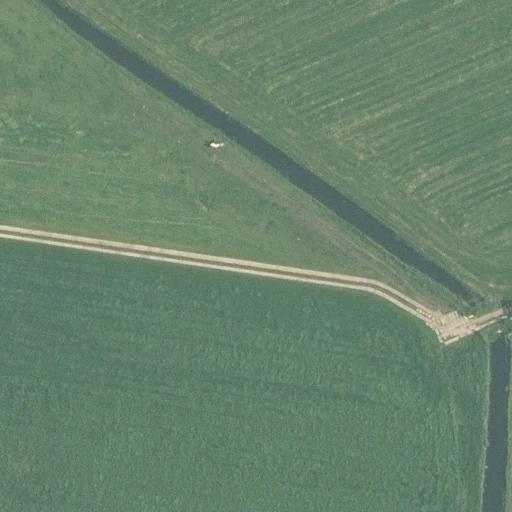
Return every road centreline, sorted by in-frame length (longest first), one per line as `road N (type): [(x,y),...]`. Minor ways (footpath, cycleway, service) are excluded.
road 1 (track): [(152,374),(275,409),(511,310)]
road 2 (track): [(0,406),(119,397),(152,374),(136,350),(0,299)]
